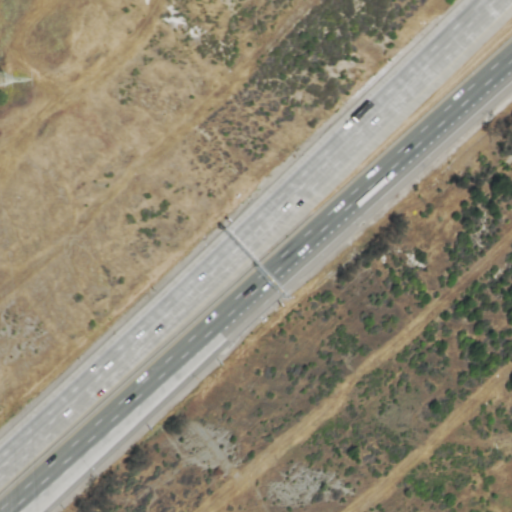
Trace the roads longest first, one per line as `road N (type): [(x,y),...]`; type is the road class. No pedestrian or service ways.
road 1 (motorway): [(495,0),(173,311)]
road 2 (motorway): [(8,511),(265,283)]
road 3 (motorway): [(265,283),(511,64)]
road 4 (motorway): [(173,311),(0,465)]
